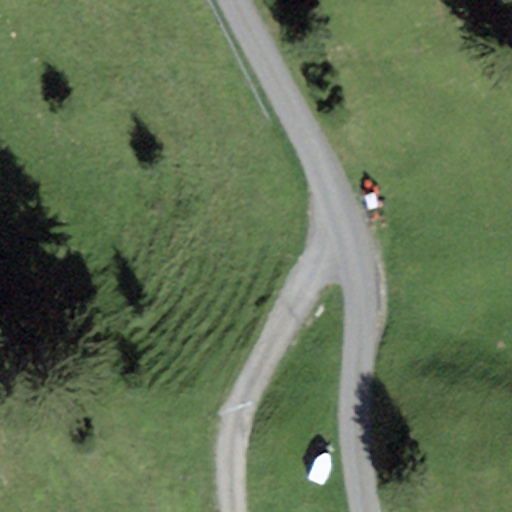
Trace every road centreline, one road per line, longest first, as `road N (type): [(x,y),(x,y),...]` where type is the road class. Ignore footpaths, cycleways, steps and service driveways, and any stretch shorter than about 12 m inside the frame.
road 1 (track): [(235,0),(346,217),(363,282),(353,411),(367,511)]
road 2 (track): [(346,217),(238,407),(235,511)]
